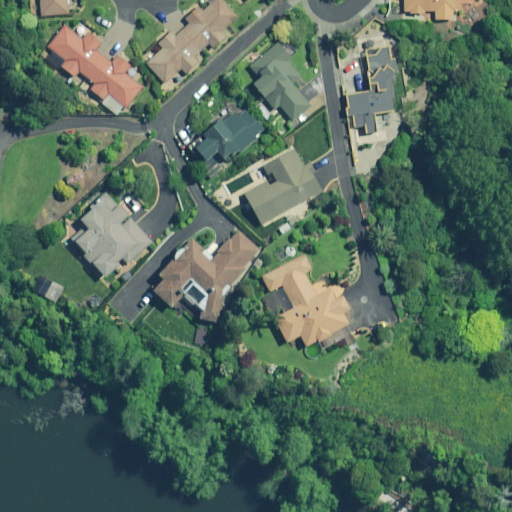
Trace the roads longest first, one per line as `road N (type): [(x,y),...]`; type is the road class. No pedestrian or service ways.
road 1 (residential): [(0,145),(21,128),(149,125),(280,8),(302,0)]
road 2 (residential): [(384,315),(348,194),(327,17)]
